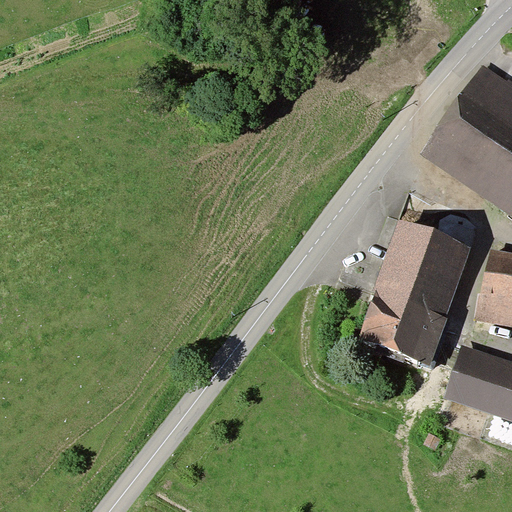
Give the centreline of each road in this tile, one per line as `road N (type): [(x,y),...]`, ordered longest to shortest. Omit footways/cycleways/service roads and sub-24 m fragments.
road 1 (tertiary): [(511,4),(439,81),(106,511)]
road 2 (unknown): [(511,236),(386,150)]
